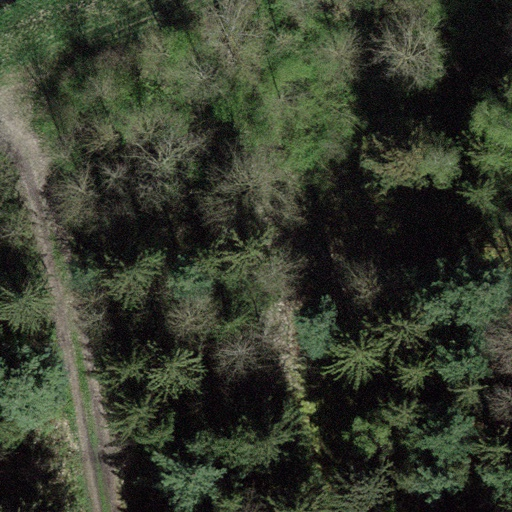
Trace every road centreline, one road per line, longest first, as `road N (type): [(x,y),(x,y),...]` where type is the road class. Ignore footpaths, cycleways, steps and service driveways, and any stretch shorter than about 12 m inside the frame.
road 1 (track): [(0,182),(77,511)]
road 2 (track): [(0,73),(202,0)]
